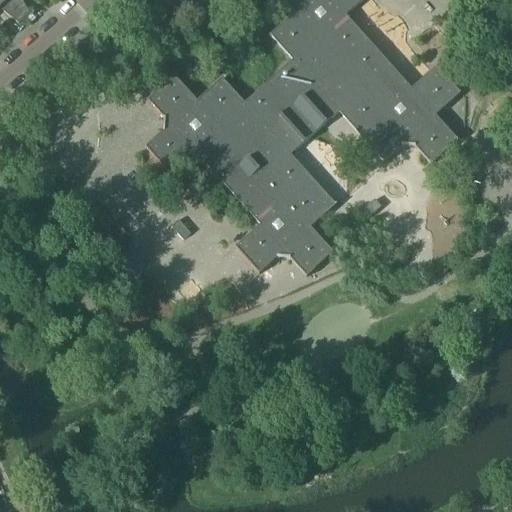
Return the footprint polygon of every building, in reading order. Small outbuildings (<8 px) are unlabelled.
[(5,0),(0,0),(0,11),(18,26),(24,20),(5,0)] [(5,0),(24,20),(30,15),(20,0),(5,0)] [(224,80),(198,102),(177,78),(150,102),(166,121),(165,133),(147,149),(170,175),(195,153),(261,227),(236,249),(260,275),(278,258),(290,260),(307,279),(334,255),(310,230),(335,207),(291,157),(304,145),(324,167),(347,147),(327,125),(340,113),(385,163),(405,146),(415,149),(431,166),(458,143),(434,116),(459,94),(436,69),(412,91),(352,24),(352,12),(365,0),(283,0),(297,15),(272,37),(295,62),(261,92),(245,106),(224,80)] [(362,213),(368,220),(382,209),(375,201),(362,213)] [(171,228),(183,242),(191,235),(179,222),(171,228)]
